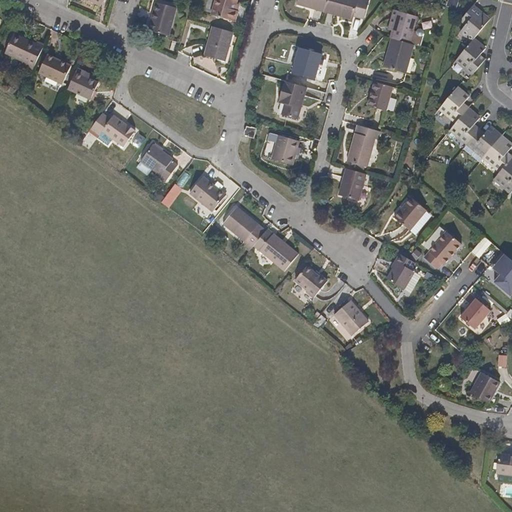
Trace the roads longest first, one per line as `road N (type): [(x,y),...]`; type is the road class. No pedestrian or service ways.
road 1 (residential): [(511,428),(483,428),(415,387),(417,340),(358,274),(242,174),(228,149),(232,99)]
road 2 (residential): [(232,99),(121,49)]
